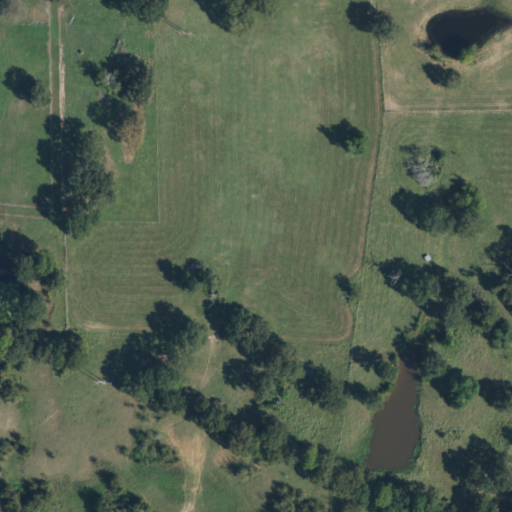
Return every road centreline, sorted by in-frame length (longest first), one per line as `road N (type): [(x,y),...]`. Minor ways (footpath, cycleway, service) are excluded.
road 1 (residential): [(0,359),(62,349),(417,495),(511,500)]
road 2 (residential): [(62,349),(132,0)]
